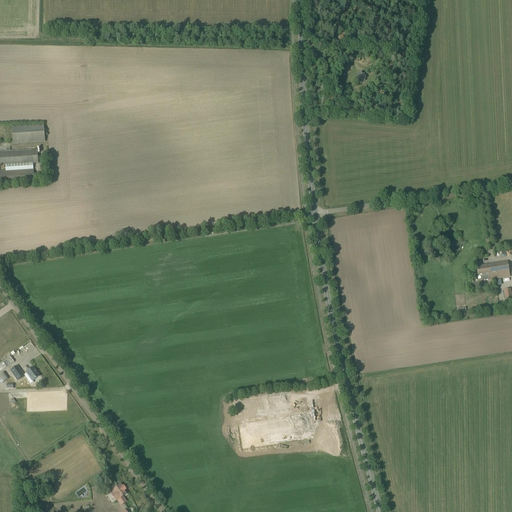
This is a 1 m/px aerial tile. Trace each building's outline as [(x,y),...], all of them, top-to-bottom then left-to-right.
[(360,73),(355,76),(356,77),(357,79),(356,80),(358,83),(360,82),(360,83),(361,82),(362,83),(365,81),(364,80),(365,79),(365,78),(366,78),(364,75),(363,76),(362,75),(361,73),(360,73)] [(13,145),(45,143),(44,125),(11,127),(13,145)] [(0,165),(38,163),(37,150),(0,152),(0,184),(34,182),(33,169),(0,171),(0,165)] [(496,279),(510,276),(507,262),(494,264),(496,279)] [(496,279),(494,264),(477,267),(477,271),(478,275),(481,275),(483,281),(496,279)] [(31,342),(24,347),(27,352),(34,348),(31,342)] [(22,345),(11,352),(15,358),(26,352),(22,345)] [(0,363),(0,372),(14,362),(10,357),(0,363)] [(24,376),(17,366),(10,371),(18,381),(24,376)] [(33,368),(26,373),(27,373),(30,378),(28,380),(31,384),(34,382),(33,381),(39,376),(33,368)] [(0,374),(0,379),(1,378),(4,382),(8,379),(4,372),(0,374)] [(287,394),(236,400),(238,419),(289,413),(287,394)] [(310,414),(239,423),(242,447),(314,438),(313,433),(316,432),(314,421),(311,422),(310,414)] [(123,497),(126,494),(124,491),(126,490),(123,487),(122,487),(120,484),(110,492),(112,494),(111,495),(116,502),(117,501),(121,506),(126,502),(123,497)]
